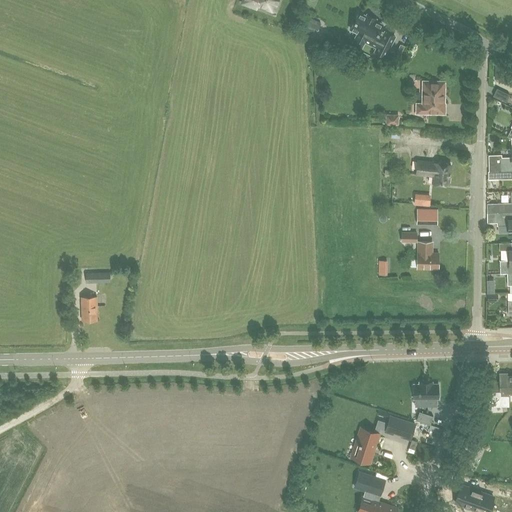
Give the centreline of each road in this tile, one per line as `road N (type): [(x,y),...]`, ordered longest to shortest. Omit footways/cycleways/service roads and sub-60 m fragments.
road 1 (residential): [(476,347),(485,42)]
road 2 (secondary): [(167,357),(283,364),(384,349)]
road 3 (secondary): [(384,349),(235,348),(167,357)]
road 4 (secondary): [(0,360),(167,357)]
road 5 (residential): [(432,478),(480,357),(476,347)]
